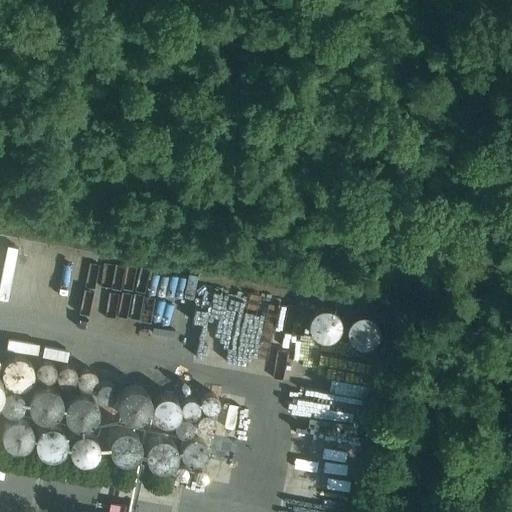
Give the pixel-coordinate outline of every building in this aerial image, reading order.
[(308,326),(319,311),(300,297),(289,312),(308,326)] [(96,370),(114,391),(127,380),(109,359),(96,370)] [(276,430),(339,430),(339,402),(276,402),(276,430)] [(50,403),(45,427),(68,432),(73,408),(50,403)] [(232,434),(228,463),(240,465),(244,435),(232,434)] [(199,484),(223,486),(226,452),(215,451),(214,459),(201,458),(199,484)]
